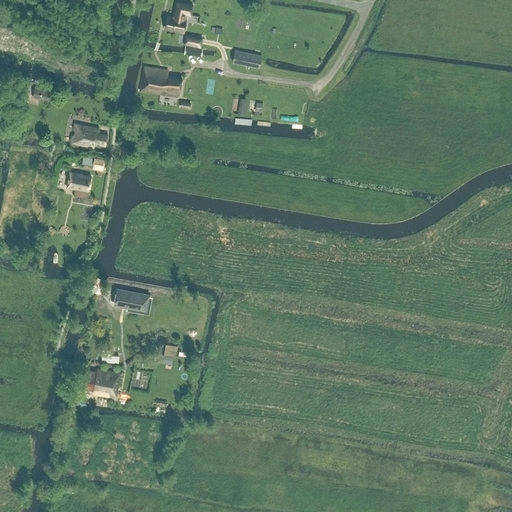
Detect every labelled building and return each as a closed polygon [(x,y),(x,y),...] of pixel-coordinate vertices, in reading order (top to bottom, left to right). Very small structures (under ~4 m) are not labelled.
[(185,14),(191,15),(193,5),(177,2),(174,17),(167,16),(165,28),(183,31),(186,20),(184,19),(185,14)] [(184,43),(200,46),(202,38),(186,35),(184,43)] [(261,59),(262,54),(259,54),(235,49),(232,62),(259,68),(261,59)] [(144,66),(140,90),(179,95),(182,77),(167,76),(168,70),(144,66)] [(33,97),(48,100),(51,91),(35,87),(33,97)] [(15,100),(13,108),(22,110),(24,102),(15,100)] [(237,104),(237,114),(253,114),(253,104),(237,104)] [(107,135),(97,133),(98,128),(74,123),(70,142),(94,147),(94,144),(105,146),(107,135)] [(69,156),(79,158),(81,151),(71,148),(71,149),(69,155),(69,156)] [(104,159),(94,157),(93,165),(103,167),(104,159)] [(76,188),(88,190),(91,176),(82,175),(82,174),(69,171),(67,187),(75,189),(76,188)] [(156,288),(141,285),(140,291),(155,293),(156,288)] [(114,293),(109,308),(139,313),(143,296),(114,293)] [(158,354),(157,361),(171,364),(173,356),(158,354)] [(93,392),(116,397),(120,373),(98,369),(97,373),(85,370),(82,387),(94,389),(93,392)]
